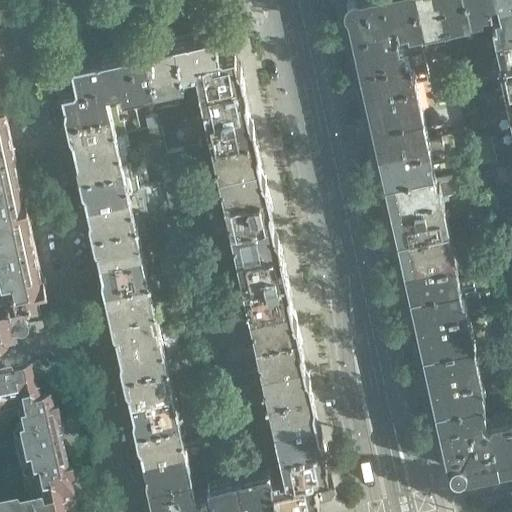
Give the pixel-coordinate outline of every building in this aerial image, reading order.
[(429,46),(423,20),(418,0),(346,0),(346,1),(347,3),(348,4),(349,6),(350,7),(362,60),(423,47),(429,46)] [(441,0),(418,0),(423,20),(445,16),(441,0)] [(463,0),(441,0),(445,16),(466,11),(466,9),(463,0)] [(463,0),(466,9),(489,4),(488,0),(463,0)] [(511,0),(499,0),(501,7),(496,8),(501,31),(504,30),(511,28),(511,0)] [(235,46),(230,26),(230,27),(225,23),(189,31),(189,30),(188,31),(188,30),(186,31),(186,30),(175,33),(181,62),(198,58),(198,54),(235,46)] [(472,37),(470,29),(470,27),(461,29),(463,39),(472,37)] [(482,35),(480,27),(470,29),(472,37),(482,35)] [(183,72),(181,62),(175,33),(161,36),(162,38),(156,39),(156,40),(144,42),(151,79),(183,72)] [(151,79),(144,42),(131,45),(125,46),(125,44),(111,47),(118,76),(120,86),(151,79)] [(243,74),(240,62),(239,62),(238,62),(237,56),(235,46),(198,54),(198,58),(204,83),(243,74)] [(118,76),(111,47),(100,49),(100,50),(99,50),(97,51),(62,59),(58,64),(63,84),(98,76),(99,80),(118,76)] [(428,137),(422,107),(415,79),(429,76),(423,47),(362,60),(363,61),(363,62),(370,89),(398,83),(404,111),(375,118),(382,146),(411,140),(412,144),(429,140),(428,137)] [(247,102),(244,86),(245,86),(243,74),(204,83),(207,98),(203,99),(206,112),(247,102)] [(104,104),(99,80),(98,76),(63,84),(65,94),(64,94),(66,100),(64,100),(67,113),(104,104)] [(404,111),(398,83),(370,89),(376,116),(375,117),(375,118),(404,111)] [(182,117),(179,102),(158,107),(161,122),(182,117)] [(255,130),(253,118),(252,118),(252,119),(251,119),(247,102),(206,112),(208,125),(213,124),(216,139),(255,130)] [(115,132),(112,118),(108,119),(104,104),(67,113),(70,125),(71,124),(73,130),(75,140),(115,132)] [(0,164),(17,161),(5,111),(0,112),(0,164)] [(184,146),(179,127),(163,131),(167,150),(184,146)] [(260,159),(256,142),(257,142),(257,143),(258,142),(255,130),(216,139),(220,154),(215,155),(218,168),(260,159)] [(117,161),(113,146),(118,145),(115,132),(75,140),(78,151),(77,151),(78,156),(77,157),(80,169),(117,161)] [(427,155),(423,152),(443,148),(441,134),(428,137),(429,140),(412,144),(411,140),(382,146),(388,174),(429,165),(427,155)] [(190,174),(184,146),(167,150),(174,178),(190,174)] [(268,186),(265,174),(264,175),(260,159),(218,168),(221,181),(225,180),(229,195),(268,186)] [(29,203),(25,187),(22,187),(17,161),(0,164),(0,217),(28,211),(26,204),(29,203)] [(127,188),(124,175),(120,176),(117,161),(80,169),(82,181),(84,181),(85,186),(86,186),(88,197),(127,188)] [(453,189),(450,175),(429,180),(431,176),(429,165),(388,174),(388,175),(389,176),(395,203),(423,196),(422,192),(440,188),(440,191),(453,189)] [(173,198),(169,182),(161,184),(164,200),(173,198)] [(272,215),(269,199),(270,198),(270,199),(271,199),(270,197),(268,187),(268,186),(229,195),(232,210),(228,211),(230,224),(272,215)] [(129,217),(126,202),(130,201),(127,188),(88,197),(90,207),(91,213),(89,213),(92,225),(129,217)] [(447,221),(440,191),(440,188),(422,192),(423,196),(395,203),(401,230),(401,231),(447,221)] [(39,261),(28,211),(0,217),(0,267),(3,269),(39,261)] [(280,243),(278,230),(277,231),(276,231),(272,215),(230,224),(233,237),(238,236),(241,251),(280,243)] [(140,244),(137,231),(132,232),(129,217),(92,225),(95,237),(96,237),(98,242),(100,253),(140,244)] [(454,251),(447,221),(401,231),(407,260),(436,253),(437,258),(454,254),(454,251)] [(192,259),(187,237),(173,240),(178,262),(192,259)] [(287,271),(283,256),(280,243),(241,251),(247,279),(287,271)] [(142,273),(138,258),(143,257),(140,244),(100,253),(103,263),(102,263),(103,269),(102,269),(104,281),(142,273)] [(452,268),(448,266),(469,262),(466,248),(454,251),(454,254),(437,258),(436,253),(407,260),(413,288),(454,279),(452,268)] [(501,269),(499,261),(498,257),(490,259),(492,271),(501,269)] [(40,297),(37,287),(47,285),(43,268),(41,269),(39,261),(3,269),(7,286),(8,286),(14,317),(16,314),(23,316),(29,312),(29,306),(26,302),(25,300),(40,297)] [(503,280),(501,269),(492,271),(495,282),(503,280)] [(291,299),(287,283),(288,283),(289,283),(287,271),(247,279),(251,294),(246,295),(249,309),(291,299)] [(148,301),(142,273),(104,281),(111,309),(148,301)] [(478,302),(475,289),(454,293),(457,290),(454,279),(413,288),(413,289),(415,289),(421,316),(448,310),(447,306),(465,302),(466,305),(478,302)] [(16,325),(14,317),(8,286),(7,286),(0,287),(0,332),(4,331),(4,328),(16,325)] [(211,309),(207,292),(201,293),(205,310),(211,309)] [(299,327),(296,315),(295,315),(296,315),(295,316),(291,299),(249,309),(252,321),(256,320),(260,336),(299,327)] [(159,328),(156,315),(151,316),(148,301),(111,309),(117,338),(159,328)] [(472,335),(466,305),(465,302),(447,306),(448,310),(421,316),(427,343),(426,345),(472,335)] [(511,325),(511,318),(511,314),(502,316),(505,327),(511,325)] [(304,355),(300,339),(301,339),(302,339),(299,327),(260,336),(263,351),(259,352),(262,365),(304,355)] [(160,357),(157,342),(162,341),(159,328),(117,338),(123,366),(160,357)] [(480,368),(479,364),(472,335),(426,345),(432,373),(461,367),(462,372),(480,368)] [(230,372),(224,344),(211,346),(217,374),(230,372)] [(314,395),(309,371),(308,371),(308,372),(307,372),(304,355),(262,365),(265,378),(269,377),(276,407),(271,408),(274,421),(316,412),(312,395),(313,395),(313,396),(314,395)] [(171,385),(168,371),(164,372),(160,357),(123,366),(129,394),(171,385)] [(477,382),(474,380),(494,375),(491,362),(479,364),(480,368),(462,372),(461,367),(432,373),(438,402),(477,393),(480,393),(477,382)] [(234,371),(230,372),(217,374),(224,403),(240,399),(234,371)] [(40,416),(33,383),(1,390),(9,425),(19,423),(19,425),(37,422),(36,417),(40,416)] [(173,414),(170,399),(174,398),(171,385),(129,394),(136,422),(173,414)] [(0,427),(9,425),(1,390),(0,390),(0,427)] [(511,454),(511,414),(488,420),(481,415),(477,393),(438,402),(439,403),(438,403),(437,403),(437,404),(437,405),(437,408),(439,411),(441,415),(450,455),(450,456),(449,458),(449,459),(449,460),(449,462),(450,462),(450,464),(451,465),(452,466),(454,467),(456,468),(457,468),(459,468),(461,467),(463,466),(465,464),(511,454)] [(246,427),(240,399),(224,403),(230,431),(246,427)] [(324,440),(321,427),(321,428),(320,428),(316,412),(274,421),(277,434),(281,433),(285,448),(324,440)] [(58,438),(60,436),(59,430),(56,429),(57,427),(55,426),(52,413),(40,416),(36,417),(37,422),(19,425),(23,440),(16,441),(18,449),(12,453),(14,458),(20,459),(60,450),(58,441),(59,439),(58,438)] [(184,441),(181,428),(176,429),(173,414),(136,422),(142,450),(184,441)] [(233,445),(230,431),(214,434),(217,448),(233,445)] [(217,448),(214,434),(198,438),(201,452),(217,448)] [(328,468),(325,452),(326,452),(327,452),(324,440),(285,448),(290,472),(291,476),(328,468)] [(185,470),(182,455),(187,454),(184,441),(142,450),(148,478),(185,470)] [(236,459),(233,445),(217,448),(220,462),(236,459)] [(220,462),(217,448),(201,452),(204,466),(220,462)] [(66,476),(60,450),(20,459),(26,484),(66,476)] [(280,505),(273,476),(271,467),(239,474),(247,510),(266,506),(266,508),(280,505)] [(333,488),(328,468),(291,476),(290,472),(273,476),(280,505),(291,503),(291,502),(292,502),(294,501),(329,493),(332,488),(333,488)] [(191,494),(185,470),(148,478),(151,490),(153,490),(154,495),(157,506),(192,498),(191,494)] [(236,511),(247,510),(239,474),(207,481),(210,490),(214,511),(236,511)] [(74,498),(72,491),(70,491),(70,489),(69,488),(66,476),(26,484),(21,489),(22,494),(28,495),(30,503),(36,502),(38,511),(74,511),(72,502),(73,501),(72,500),(74,498)] [(214,511),(210,490),(191,494),(192,498),(157,506),(157,511),(214,511)] [(10,506),(15,498),(8,497),(7,501),(10,506)]
